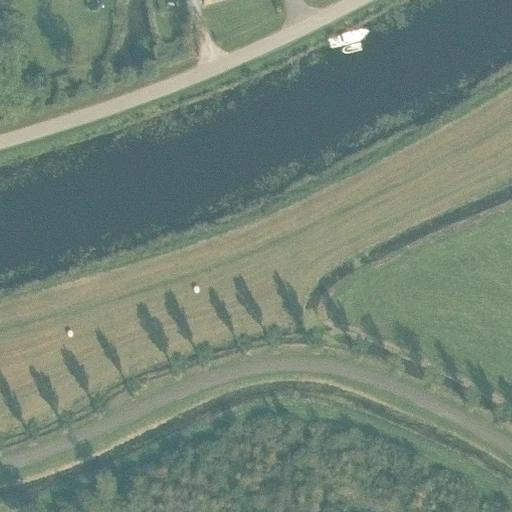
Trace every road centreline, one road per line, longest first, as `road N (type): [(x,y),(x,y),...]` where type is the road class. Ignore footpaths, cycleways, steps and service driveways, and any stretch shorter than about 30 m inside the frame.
road 1 (unclassified): [(0,465),(191,386),(265,365),(342,368),(374,378),(511,449)]
road 2 (unclassified): [(355,0),(212,68),(0,141)]
